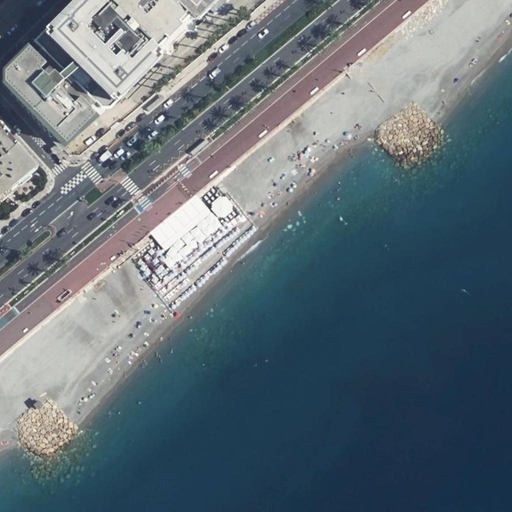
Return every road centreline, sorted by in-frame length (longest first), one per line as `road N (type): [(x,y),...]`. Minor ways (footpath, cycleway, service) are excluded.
road 1 (primary): [(65,238),(353,0)]
road 2 (primary): [(302,0),(75,186)]
